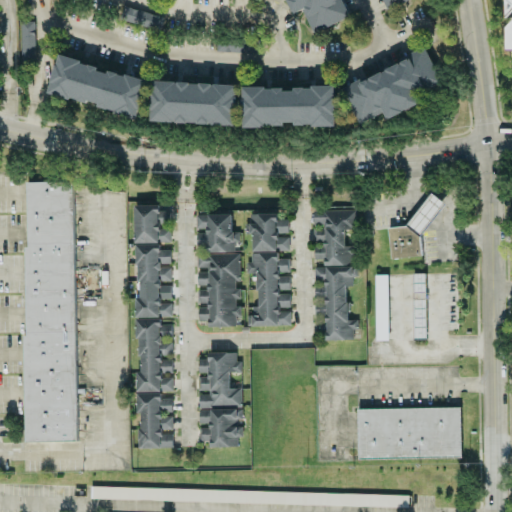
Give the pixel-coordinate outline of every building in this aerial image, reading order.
[(314,33),(346,19),(338,0),(287,0),(293,14),(303,10),(314,33)] [(382,0),(388,10),(409,0),(382,0)] [(159,31),(163,18),(125,6),(121,19),(159,31)] [(20,22),(21,63),(35,63),(34,21),(20,22)] [(256,53),(257,41),(217,40),(217,52),(256,53)] [(343,86),(358,123),(386,113),(388,118),(424,104),(420,92),(441,84),(427,47),(400,57),(402,63),(343,86)] [(148,81),(59,56),(48,93),(138,118),(148,81)] [(151,122),(236,125),(238,84),(153,81),(151,122)] [(336,126),(336,87),(243,87),(243,126),(336,126)] [(73,182),(24,182),(28,442),(77,441),(73,182)] [(421,256),(420,238),(445,204),(431,193),(406,226),(388,228),(390,259),(421,256)] [(135,243),(171,242),(170,226),(169,211),(161,211),(161,205),(134,205),(135,243)] [(353,341),(353,330),(357,330),(357,320),(346,320),(347,286),(352,286),(352,277),(353,277),(353,255),(354,255),(356,209),(314,208),(313,223),(323,224),(323,230),(314,230),(313,243),(323,243),(322,248),(314,248),(314,259),(325,260),(325,267),(314,267),(314,283),(316,283),(314,334),(324,334),(323,340),(353,341)] [(288,219),(277,220),(277,213),(249,214),(250,235),(252,235),(253,262),(246,263),(247,273),(256,273),(257,307),(246,307),(247,327),(291,325),(290,292),(289,276),(288,258),(279,258),(279,251),(289,251),(288,219)] [(236,326),(235,317),(241,317),(240,306),(239,306),(238,289),(239,289),(237,232),(232,232),(232,214),(196,215),(196,231),(197,247),(206,247),(206,254),(196,254),(197,270),(198,288),(198,306),(199,321),(209,320),(209,327),(236,326)] [(139,244),(135,392),(139,392),(138,447),(172,448),(173,431),(172,431),(173,414),(171,414),(172,398),(162,397),(162,391),(173,391),(173,375),(172,375),(172,359),(161,359),(161,337),(171,337),(171,324),(161,324),(161,317),(170,317),(171,282),(170,282),(171,250),(160,249),(160,244),(139,244)] [(427,339),(425,273),(412,274),(413,340),(427,339)] [(387,274),(375,274),(375,340),(388,340),(387,274)] [(235,352),(208,353),(208,358),(198,359),(199,375),(198,375),(199,393),(198,393),(199,409),(200,424),(209,423),(209,427),(199,427),(200,441),(210,441),(210,448),(238,447),(237,437),(244,437),(239,361),(236,361),(235,352)] [(460,407),(357,409),(358,459),(461,457),(460,407)] [(408,507),(408,494),(91,487),(91,499),(408,507)]
